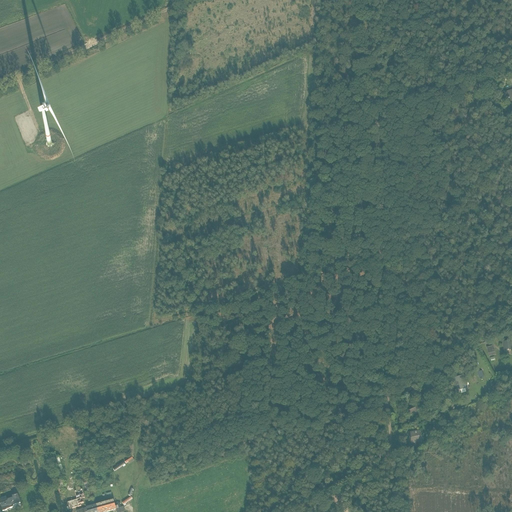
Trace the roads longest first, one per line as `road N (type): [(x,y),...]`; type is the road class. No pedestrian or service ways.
road 1 (track): [(374,109),(387,399)]
road 2 (track): [(387,399),(425,379),(434,270),(511,246)]
road 3 (track): [(0,85),(188,0)]
road 4 (track): [(374,109),(511,65)]
road 5 (track): [(387,399),(385,464),(369,481),(336,494)]
